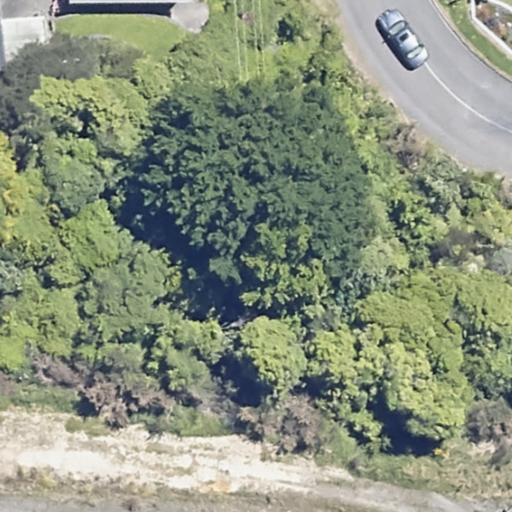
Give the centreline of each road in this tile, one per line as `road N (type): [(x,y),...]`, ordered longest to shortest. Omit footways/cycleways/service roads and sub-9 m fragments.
road 1 (track): [(426,511),(355,486),(0,420)]
road 2 (residential): [(511,135),(439,106),(365,0)]
